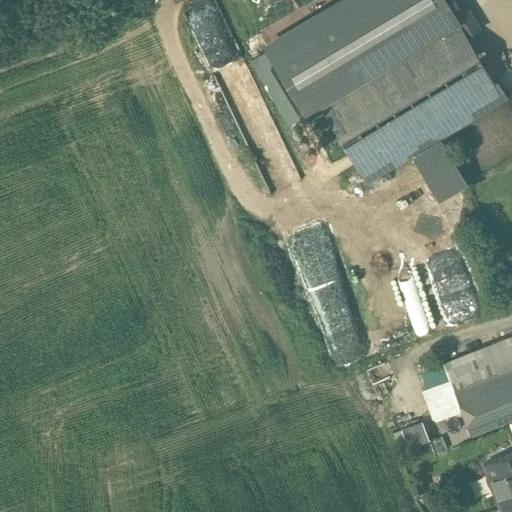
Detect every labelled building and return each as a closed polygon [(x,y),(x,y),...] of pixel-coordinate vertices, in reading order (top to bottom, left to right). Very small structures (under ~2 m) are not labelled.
[(323,34),(324,24),(322,14),(316,6),(307,0),(288,0),(287,0),(279,6),(273,15),(271,25),(274,35),(279,44),(288,49),(298,51),(308,49),(317,43),(323,34)] [(352,0),(369,27),(413,0),(352,0)] [(457,22),(320,104),(366,181),(503,99),(457,22)] [(204,44),(263,172),(283,163),(277,150),(285,146),(232,32),(204,44)] [(420,153),(446,200),(475,183),(450,137),(420,153)] [(511,333),(466,352),(477,380),(511,366),(511,333)] [(466,352),(432,365),(452,416),(463,411),(454,389),(477,380),(466,352)] [(511,366),(477,380),(454,389),(463,411),(471,434),(511,417),(511,366)] [(402,448),(433,437),(428,421),(396,431),(402,448)] [(511,452),(483,464),(495,496),(511,489),(511,452)] [(511,511),(511,489),(495,496),(500,509),(501,511),(511,511)]
